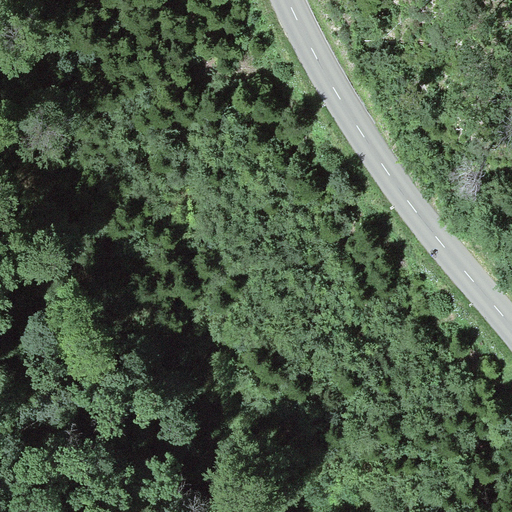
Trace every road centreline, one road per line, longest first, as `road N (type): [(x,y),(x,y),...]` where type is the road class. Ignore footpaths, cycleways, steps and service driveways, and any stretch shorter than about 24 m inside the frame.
road 1 (secondary): [(288,0),(365,139),(511,325)]
road 2 (track): [(277,511),(153,389),(0,266)]
